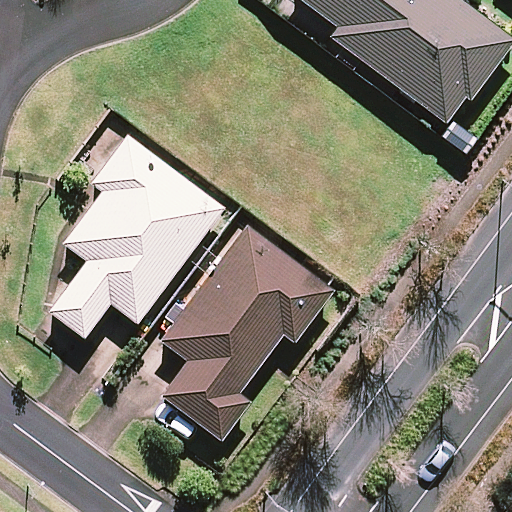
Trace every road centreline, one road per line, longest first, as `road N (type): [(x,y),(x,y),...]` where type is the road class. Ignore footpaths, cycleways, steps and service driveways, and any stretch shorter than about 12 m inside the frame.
road 1 (tertiary): [(352,511),(511,299)]
road 2 (residential): [(0,414),(129,511)]
road 3 (residential): [(0,45),(135,0)]
